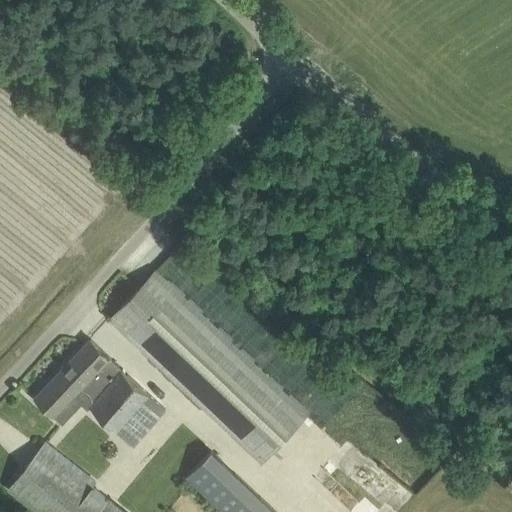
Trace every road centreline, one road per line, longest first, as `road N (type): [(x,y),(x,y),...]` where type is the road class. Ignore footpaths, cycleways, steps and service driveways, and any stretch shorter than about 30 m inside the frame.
road 1 (unclassified): [(0,392),(300,65)]
road 2 (unclassified): [(300,65),(480,212),(511,225)]
